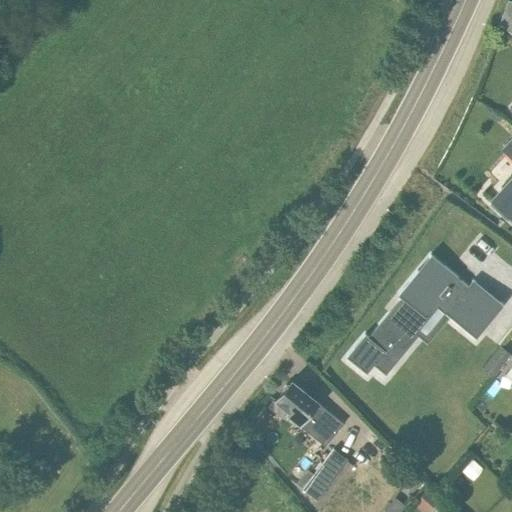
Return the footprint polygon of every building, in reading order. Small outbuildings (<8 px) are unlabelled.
[(511,178),(492,200),(511,218),(511,217),(511,140),(504,149),(511,156),(511,178)] [(485,329),(511,296),(511,294),(483,271),(480,274),(469,265),(469,264),(442,242),(420,268),(421,269),(410,283),(413,285),(380,325),(376,321),(358,344),(378,361),(385,353),(397,362),(432,319),(428,316),(447,292),(458,301),(455,304),(485,329)] [(483,369),(484,369),(494,376),(510,355),(500,348),(483,369)] [(319,405),(291,381),(288,385),(286,385),(283,388),(283,391),(276,400),(290,412),(287,416),(301,427),(311,436),(324,446),(343,424),(319,405)] [(348,461),(337,452),(333,450),(302,490),(317,501),(348,461)] [(430,511),(441,500),(437,496),(427,488),(413,505),(421,511),(430,511)]
